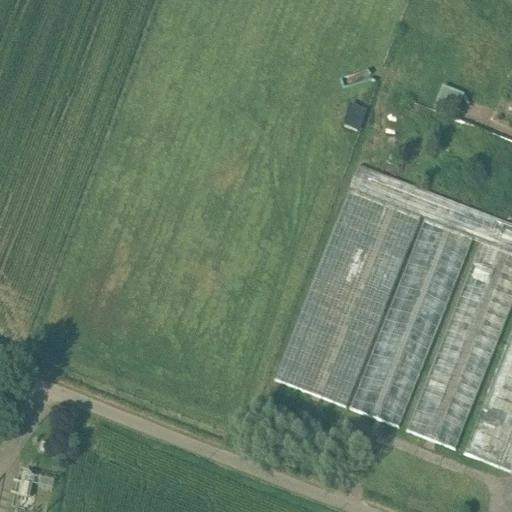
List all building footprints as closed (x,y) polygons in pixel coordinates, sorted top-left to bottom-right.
[(463,99),(441,90),(433,109),(439,112),(455,118),(463,99)] [(350,110),(323,99),(314,123),(340,134),(344,124),(350,110)] [(368,108),(352,102),(350,110),(344,124),(359,130),(368,108)] [(422,221),(473,240),(479,243),(511,255),(511,228),(357,168),(348,192),(420,220),(422,221)] [(420,220),(348,192),(273,381),(348,411),(420,220)] [(473,240),(422,221),(351,412),(401,431),(473,240)] [(511,306),(511,255),(479,243),(407,433),(455,452),(511,306)] [(511,328),(462,455),(469,458),(492,467),(511,474),(511,328)]
